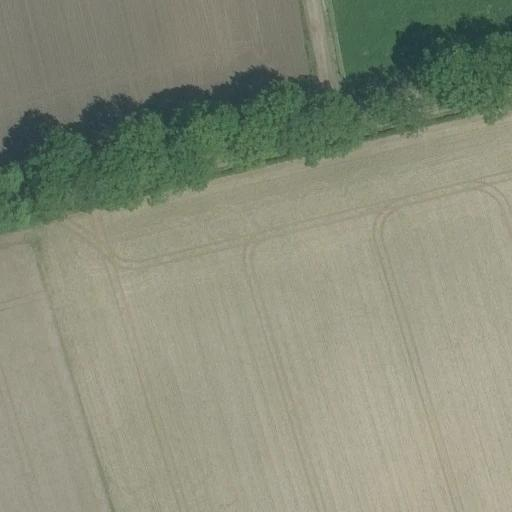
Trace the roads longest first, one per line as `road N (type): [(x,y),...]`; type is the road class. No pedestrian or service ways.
road 1 (track): [(511,85),(0,210)]
road 2 (track): [(323,0),(346,126)]
